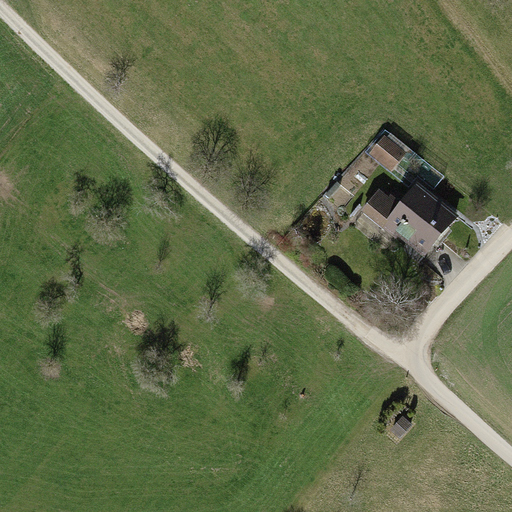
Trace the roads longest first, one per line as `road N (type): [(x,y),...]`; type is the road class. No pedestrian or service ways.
road 1 (track): [(0,4),(87,93),(402,358)]
road 2 (track): [(511,234),(402,358)]
road 3 (track): [(402,358),(511,455)]
